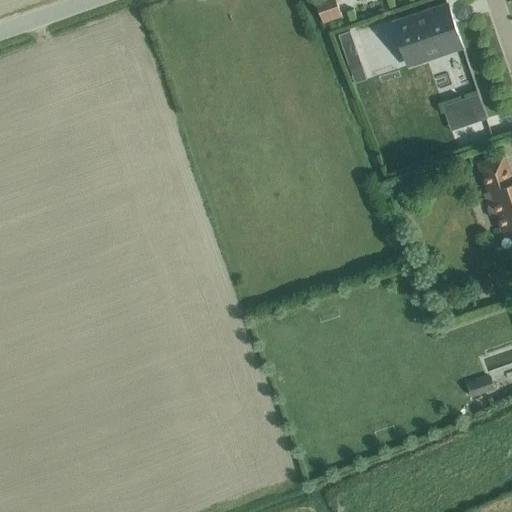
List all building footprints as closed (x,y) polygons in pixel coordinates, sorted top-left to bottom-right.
[(343,15),(337,0),(316,0),(323,21),(343,15)] [(395,25),(408,66),(465,47),(451,7),(395,25)] [(368,78),(351,29),(339,33),(356,82),(368,78)] [(489,117),(480,92),(443,104),(452,129),(489,117)] [(511,166),(507,151),(474,162),(493,215),(497,213),(503,231),(511,227),(511,166)] [(491,374),(467,383),(472,396),(496,388),(491,374)]
